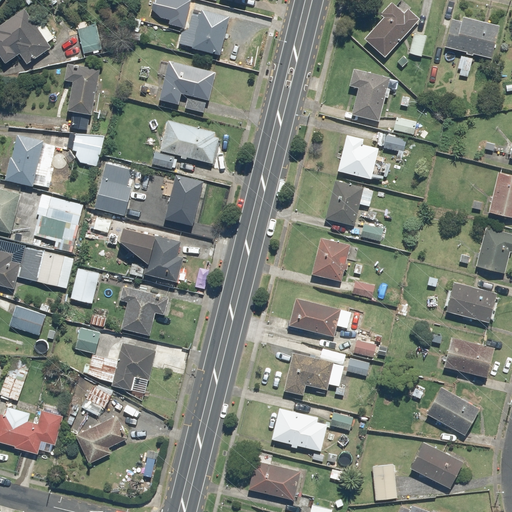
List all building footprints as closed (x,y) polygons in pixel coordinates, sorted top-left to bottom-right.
[(177,0),(155,0),(152,13),(174,18),(177,0)] [(388,54),(420,17),(401,0),(400,0),(368,37),(388,54)] [(39,25),(26,6),(0,24),(0,48),(9,61),(23,52),(30,62),(54,46),(50,41),(56,36),(45,20),(39,25)] [(232,15),(202,9),(194,46),(223,53),(232,15)] [(453,16),(446,46),(494,57),(501,24),(464,16),(464,19),(453,16)] [(97,18),(77,22),(84,53),(103,49),(97,18)] [(428,34),(415,31),(410,52),(423,55),(428,34)] [(475,57),(462,54),(459,67),(462,68),(461,74),(470,76),(475,57)] [(218,71),(170,59),(160,99),(205,110),(208,98),(211,99),(218,71)] [(102,67),(68,62),(65,79),(75,80),(71,109),(75,110),(72,126),(89,128),(91,112),(95,113),(102,67)] [(392,76),(356,67),(352,83),(360,85),(353,112),(380,120),(387,94),(391,95),(393,86),(390,86),(392,76)] [(418,121),(399,116),(396,129),(414,134),(418,121)] [(217,131),(170,119),(162,148),(214,162),(221,136),(216,135),(217,131)] [(52,168),(58,143),(19,133),(8,178),(35,185),(36,182),(51,186),(56,169),(52,168)] [(78,149),(77,154),(80,160),(99,164),(105,135),(77,133),(74,148),(78,149)] [(365,138),(349,134),(341,169),(385,179),(388,167),(376,164),(380,148),(363,144),(365,138)] [(399,142),(388,138),(385,146),(404,152),(408,139),(400,137),(399,142)] [(176,156),(156,151),(154,163),(173,167),(176,156)] [(127,213),(138,168),(107,161),(96,206),(127,213)] [(511,173),(501,171),(492,210),(511,214),(511,173)] [(206,180),(178,173),(167,217),(195,224),(206,180)] [(356,225),(365,187),(336,180),(327,218),(356,225)] [(22,192),(0,186),(0,228),(13,232),(22,192)] [(84,204),(52,196),(48,215),(41,213),(37,233),(47,236),(45,245),(73,251),(84,204)] [(384,228),(365,224),(363,235),(381,239),(384,228)] [(507,272),(511,251),(511,250),(511,230),(488,224),(478,265),(507,272)] [(145,272),(179,281),(185,256),(178,254),(182,240),(125,225),(123,238),(140,250),(149,259),(145,272)] [(352,243),(322,236),(314,272),(344,279),(352,243)] [(22,262),(13,259),(14,253),(0,248),(0,282),(16,286),(22,262)] [(68,287),(74,257),(46,251),(40,281),(68,287)] [(95,302),(101,272),(79,267),(73,298),(95,302)] [(376,284),(356,279),(353,292),(373,296),(376,284)] [(144,280),(142,289),(126,284),(122,298),(130,301),(123,326),(151,334),(157,310),(167,313),(171,297),(160,294),(162,285),(144,280)] [(498,292),(457,281),(449,310),(490,321),(498,292)] [(298,297),(291,323),(336,335),(339,324),(349,327),(353,311),(298,297)] [(47,314),(18,305),(11,324),(41,334),(47,314)] [(115,318),(94,313),(92,321),(113,326),(115,318)] [(102,332),(82,326),(77,347),(97,352),(102,332)] [(496,346),(452,337),(446,366),(489,375),(496,346)] [(378,342),(359,339),(357,352),(375,355),(378,342)] [(117,355),(110,353),(109,357),(93,353),(88,375),(115,381),(115,384),(133,388),(136,374),(152,378),(158,348),(124,340),(120,359),(117,358),(117,355)] [(288,389),(306,394),(309,383),(329,388),(330,382),(340,384),(347,354),(322,347),(320,357),(297,351),(288,389)] [(33,362),(13,356),(1,394),(20,400),(33,362)] [(372,362),(350,357),(347,369),(369,375),(372,362)] [(83,406),(100,414),(104,406),(106,407),(112,394),(94,385),(83,406)] [(443,385),(428,411),(466,433),(481,408),(443,385)] [(17,446),(40,453),(41,448),(59,452),(62,441),(58,439),(64,415),(42,409),(39,422),(29,420),(32,411),(10,405),(8,415),(2,414),(0,419),(0,439),(17,444),(17,446)] [(324,449),(329,421),(320,420),(320,416),(280,408),(274,439),(324,449)] [(355,416),(334,411),(331,423),(352,429),(355,416)] [(78,433),(91,462),(113,452),(110,445),(128,437),(119,415),(78,433)] [(427,440),(413,466),(452,487),(466,461),(427,440)] [(257,461),(251,488),(296,497),(302,470),(257,461)] [(395,463),(375,465),(378,499),(398,498),(395,463)] [(332,511),(334,507),(313,503),(311,511),(332,511)] [(400,511),(439,511),(416,503),(414,508),(404,504),(400,511)]
